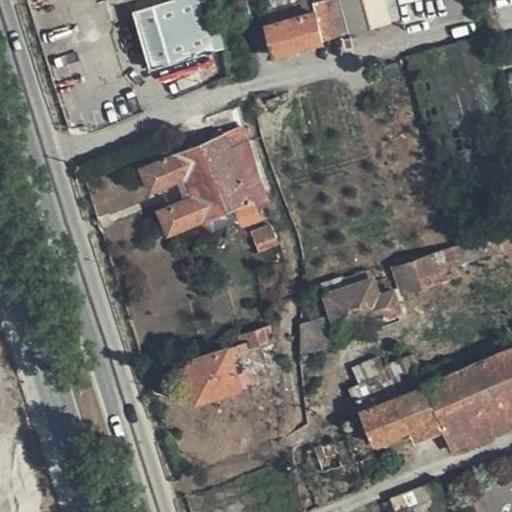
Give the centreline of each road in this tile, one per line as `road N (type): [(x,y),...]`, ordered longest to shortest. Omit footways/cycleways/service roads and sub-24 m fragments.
road 1 (primary): [(158,511),(0,20)]
road 2 (primary): [(0,208),(96,511)]
road 3 (unknown): [(48,171),(298,18)]
